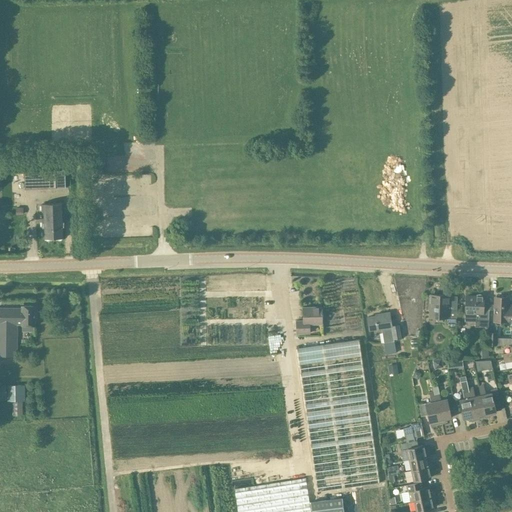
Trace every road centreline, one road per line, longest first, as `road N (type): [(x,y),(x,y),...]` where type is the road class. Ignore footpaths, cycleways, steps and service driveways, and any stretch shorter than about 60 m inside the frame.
road 1 (tertiary): [(511,269),(269,258),(0,267)]
road 2 (residential): [(452,508),(439,452),(444,438),(511,423)]
